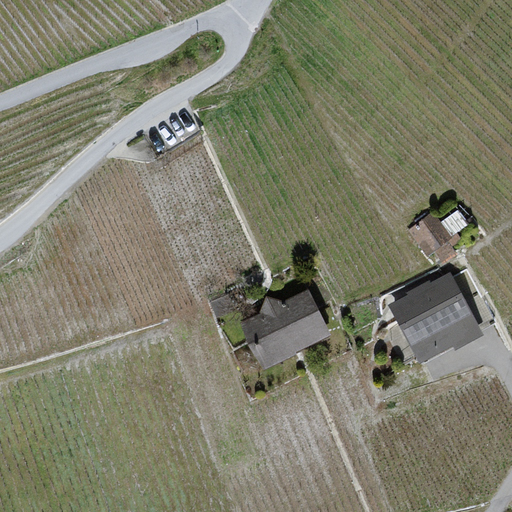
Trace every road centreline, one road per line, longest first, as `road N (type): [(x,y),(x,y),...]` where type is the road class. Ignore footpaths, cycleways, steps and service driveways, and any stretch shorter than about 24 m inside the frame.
road 1 (residential): [(0,236),(134,125),(232,61),(240,33),(235,17)]
road 2 (unclassified): [(0,105),(235,17)]
